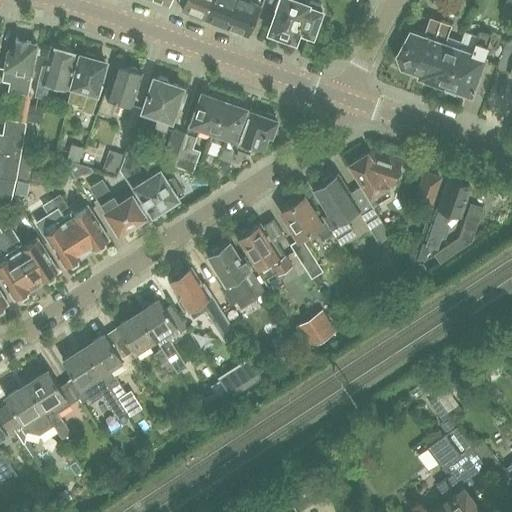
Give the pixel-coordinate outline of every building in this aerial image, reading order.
[(205,18),(212,0),(187,0),(183,10),(205,18)] [(212,0),(205,18),(226,26),(236,0),(212,0)] [(236,0),(226,26),(248,35),(260,5),(247,1),(247,0),(236,0)] [(277,0),(276,6),(279,7),(271,30),(281,34),(282,38),(290,40),(293,38),(295,39),(299,30),(310,34),(314,32),(323,7),(321,3),(313,0),(309,0),(307,1),(306,4),(295,0),(277,0)] [(424,68),(441,19),(431,15),(424,34),(413,29),(400,53),(399,55),(399,56),(399,58),(400,60),(400,61),(401,63),(402,64),(404,65),(413,68),(415,65),(423,68),(424,68)] [(462,41),(448,36),(452,23),(441,19),(424,68),(423,68),(421,74),(447,84),(459,48),(460,49),(462,41)] [(447,84),(471,92),(491,33),(481,30),(478,38),(465,33),(462,41),(460,49),(459,48),(447,84)] [(32,73),(38,43),(29,41),(29,40),(27,40),(25,37),(21,36),(18,38),(16,37),(14,51),(8,49),(2,80),(10,81),(9,90),(28,94),(29,85),(32,73)] [(511,37),(506,41),(498,66),(511,71),(511,69),(511,37)] [(314,55),(318,46),(310,43),(306,52),(314,55)] [(68,86),(77,52),(73,51),(71,48),(66,47),(63,49),(51,45),(46,65),(42,63),(38,78),(40,78),(36,94),(45,97),(50,81),(68,86)] [(101,79),(106,60),(94,57),(95,54),(86,52),(85,55),(81,54),(67,100),(83,105),(82,109),(93,113),(103,80),(101,79)] [(132,103),(142,72),(139,71),(137,68),(132,66),(129,68),(118,64),(110,86),(107,85),(98,110),(111,115),(117,98),(132,103)] [(173,119),(183,86),(169,81),(167,78),(160,75),(157,77),(154,76),(144,109),(160,114),(156,126),(167,130),(171,118),(173,119)] [(214,130),(225,97),(212,93),(211,96),(203,93),(194,118),(191,117),(186,130),(178,154),(197,161),(200,150),(193,147),(201,126),(214,130)] [(237,133),(246,108),(238,105),(239,102),(225,97),(214,130),(211,138),(225,143),(220,157),(227,160),(225,163),(230,165),(231,163),(240,134),(237,133)] [(42,107),(30,104),(28,119),(40,121),(42,107)] [(247,151),(250,153),(253,144),(261,147),(266,132),(272,134),(276,134),(278,132),(278,128),(275,126),(277,119),(275,118),(276,115),(267,112),(266,115),(254,111),(254,109),(250,108),(240,134),(231,163),(235,165),(237,161),(245,155),(247,151)] [(22,154),(28,123),(6,120),(3,136),(0,135),(0,207),(12,210),(14,195),(15,193),(18,178),(22,154)] [(174,164),(178,154),(186,130),(174,126),(163,161),(174,164)] [(68,159),(72,160),(72,159),(80,162),(82,150),(83,146),(72,143),(67,159),(68,159)] [(161,169),(146,178),(142,170),(135,161),(138,154),(126,150),(120,169),(138,197),(142,195),(153,213),(165,205),(168,205),(172,202),(174,199),(184,193),(173,176),(170,175),(166,178),(161,169)] [(114,174),(121,156),(108,151),(102,170),(114,174)] [(393,185),(401,163),(377,154),(370,159),(367,154),(365,155),(363,153),(353,160),(355,162),(352,163),(364,181),(359,183),(373,205),(390,194),(384,185),(386,183),(393,185)] [(22,154),(18,178),(29,180),(34,157),(22,154)] [(193,171),(197,161),(178,154),(174,164),(193,171)] [(91,166),(72,159),(69,167),(76,176),(91,166)] [(431,200),(440,176),(426,171),(418,195),(431,200)] [(358,207),(338,174),(334,176),(332,173),(323,179),(325,182),(315,189),(329,211),(324,214),(341,241),(354,232),(344,216),(358,207)] [(18,178),(15,193),(27,195),(29,180),(18,178)] [(460,215),(470,185),(450,178),(427,243),(431,245),(438,247),(442,236),(446,237),(450,224),(445,223),(449,211),(460,215)] [(143,216),(145,215),(132,194),(120,202),(116,196),(114,197),(102,179),(91,186),(120,231),(133,223),(135,226),(145,220),(143,216)] [(14,195),(12,210),(22,207),(14,195)] [(54,199),(61,210),(68,207),(60,195),(54,199)] [(326,265),(305,234),(317,227),(324,237),(333,231),(326,220),(321,223),(304,195),(293,202),(291,200),(283,205),(285,208),(282,210),(299,238),(293,241),(308,265),(314,273),(326,265)] [(441,261),(472,240),(484,207),(472,203),(461,235),(435,252),(441,261)] [(65,216),(88,251),(96,246),(100,248),(106,245),(105,240),(108,238),(88,205),(75,214),(73,211),(65,216)] [(392,234),(373,205),(362,212),(380,241),(392,234)] [(78,257),(88,251),(65,216),(61,210),(52,216),(56,222),(56,221),(58,224),(45,233),(66,265),(69,263),(73,266),(79,262),(78,257)] [(279,273),(292,265),(277,241),(274,243),(260,222),(250,229),(246,228),(241,232),(240,235),(238,237),(257,266),(255,267),(263,279),(277,270),(279,273)] [(3,232),(36,284),(45,278),(50,281),(55,277),(55,272),(57,270),(37,238),(24,246),(18,236),(15,237),(9,226),(2,231),(3,232)] [(36,284),(3,232),(2,231),(0,227),(0,246),(7,257),(0,261),(0,272),(15,297),(18,295),(23,298),(28,294),(28,289),(36,284)] [(265,290),(261,284),(244,256),(241,258),(230,242),(220,248),(217,247),(212,250),(211,254),(208,255),(224,280),(219,283),(230,301),(235,298),(237,297),(251,288),(252,290),(256,295),(265,290)] [(399,247),(410,264),(412,264),(418,242),(399,247)] [(426,257),(431,245),(427,243),(424,242),(418,258),(420,259),(426,257)] [(424,261),(419,260),(415,262),(414,267),(417,272),(422,272),(426,269),(427,264),(424,261)] [(225,313),(220,305),(204,280),(201,282),(191,266),(182,272),(178,271),(173,275),(172,278),(170,280),(193,315),(206,307),(209,312),(212,310),(217,318),(225,313)] [(182,331),(176,323),(160,298),(139,311),(156,338),(162,347),(169,358),(178,370),(187,364),(171,338),(182,331)] [(135,352),(156,338),(139,311),(118,325),(135,352)] [(311,319),(322,337),(334,330),(323,312),(311,319)] [(85,346),(118,397),(127,392),(110,366),(123,358),(106,332),(85,346)] [(297,335),(279,347),(288,361),(306,349),(297,335)] [(126,410),(118,397),(85,346),(64,359),(88,397),(99,389),(116,416),(126,410)] [(162,363),(169,358),(162,347),(154,353),(162,363)] [(253,384),(265,376),(254,359),(242,366),(253,384)] [(27,383),(55,427),(59,434),(61,437),(70,432),(57,411),(71,403),(49,369),(27,383)] [(223,382),(233,396),(237,393),(242,390),(233,376),(223,382)] [(465,382),(458,386),(464,395),(471,390),(465,382)] [(39,437),(55,427),(27,383),(6,396),(10,403),(1,409),(13,427),(23,443),(24,442),(26,434),(39,437)] [(206,414),(214,409),(207,397),(199,403),(206,414)] [(0,485),(18,474),(9,461),(10,455),(5,446),(0,446),(0,435),(13,427),(1,409),(0,409),(0,464),(1,466),(0,466),(0,485)] [(474,447),(459,427),(451,415),(439,424),(446,432),(427,446),(446,471),(449,469),(452,473),(437,485),(447,499),(428,511),(482,511),(463,487),(460,483),(486,464),(474,447)] [(474,447),(486,464),(493,473),(502,466),(483,441),(474,447)] [(330,494),(314,469),(282,491),(295,510),(310,499),(314,505),(330,494)] [(66,488),(59,493),(65,503),(73,498),(66,488)] [(60,497),(42,509),(44,511),(56,511),(65,506),(60,497)]
